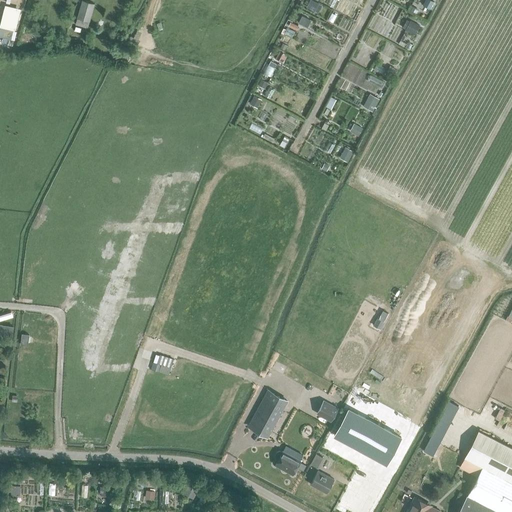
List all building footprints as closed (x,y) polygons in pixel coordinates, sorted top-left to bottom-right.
[(86,0),(82,0),(76,23),(89,27),(95,2),(86,0)] [(315,11),(319,3),(313,0),(309,0),(306,7),(315,11)] [(434,1),(432,0),(427,0),(424,5),(430,8),(434,1)] [(5,12),(0,27),(0,41),(9,44),(18,16),(5,12)] [(311,20),(302,15),(298,22),(307,26),(311,20)] [(405,29),(405,30),(415,35),(420,25),(410,20),(410,21),(405,29)] [(290,21),(288,26),(296,30),(299,25),(290,21)] [(284,53),(281,51),(280,50),(276,58),(283,62),(287,55),(284,53)] [(391,66),(387,73),(392,76),(396,69),(391,66)] [(383,87),(386,80),(370,74),(368,81),(383,87)] [(265,88),(268,82),(261,79),(258,84),(265,88)] [(379,98),(370,93),(365,102),(375,107),(376,104),(379,98)] [(254,95),(250,103),(257,107),(262,99),(254,95)] [(327,106),(333,108),(336,98),(330,96),(327,106)] [(354,123),(350,131),(358,135),(362,128),(354,123)] [(341,155),(349,159),(353,151),(345,146),(341,155)] [(324,162),(321,168),(327,170),(329,165),(324,162)] [(383,321),(388,313),(383,310),(378,318),(383,321)] [(380,329),(384,322),(383,321),(378,318),(376,318),(373,325),(379,328),(380,329)] [(0,323),(0,336),(12,337),(13,325),(0,323)] [(160,354),(160,355),(157,363),(155,362),(153,369),(159,371),(168,374),(173,359),(160,354)] [(251,426),(268,436),(287,400),(270,391),(251,426)] [(431,438),(441,443),(459,404),(449,399),(431,438)] [(331,420),(337,408),(323,400),(317,412),(331,420)] [(511,511),(511,447),(478,430),(459,467),(477,476),(457,511),(511,511)] [(275,464),(293,474),(300,460),(283,450),(282,451),(279,450),(276,451),(274,454),(275,458),(277,460),(275,464)] [(310,483),(312,485),(319,489),(320,488),(326,491),(326,492),(334,478),(318,470),(310,483)] [(12,494),(20,494),(20,485),(13,484),(12,494)] [(187,484),(183,492),(193,497),(197,490),(187,484)] [(101,492),(101,494),(110,495),(111,488),(102,486),(101,492)] [(147,490),(145,498),(154,499),(155,491),(147,490)] [(412,506),(408,511),(439,511),(440,510),(431,506),(432,505),(422,500),(414,496),(410,505),(412,506)]
